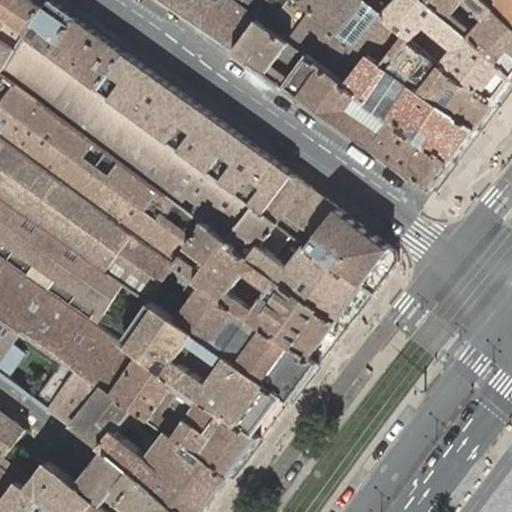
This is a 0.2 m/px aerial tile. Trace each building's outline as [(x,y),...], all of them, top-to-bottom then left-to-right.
[(0,0),(0,78),(4,72),(27,37),(31,33),(48,7),(37,0),(0,0)] [(53,0),(52,0),(48,7),(31,33),(27,37),(41,47),(44,43),(49,46),(46,50),(52,55),(78,17),(53,0)] [(222,0),(163,0),(204,28),(222,0)] [(379,58),(403,28),(384,12),(369,0),(222,0),(204,28),(237,50),(262,19),(292,41),(311,54),(337,73),(352,84),(376,54),(379,58)] [(509,89),(511,84),(511,70),(475,35),(433,0),(369,0),(384,12),(403,28),(410,35),(420,43),(435,55),(445,64),(448,66),(500,102),(509,89)] [(511,70),(511,18),(492,0),(433,0),(475,35),(511,70)] [(511,0),(492,0),(511,18),(511,0)] [(102,35),(78,17),(52,55),(77,72),(102,35)] [(436,188),(457,160),(394,115),(383,107),(352,84),(337,73),(311,54),(292,41),(262,19),(237,50),(247,58),(255,63),(282,82),(302,95),(314,104),(316,105),(436,188)] [(127,52),(102,35),(77,72),(101,89),(127,52)] [(490,115),(500,102),(448,66),(445,64),(435,55),(420,43),(410,35),(387,63),(415,84),(481,127),(490,115)] [(376,294),(311,244),(281,222),(267,212),(101,89),(77,72),(52,55),(46,50),(41,47),(27,37),(4,72),(349,328),(376,294)] [(267,212),(295,173),(127,52),(101,89),(267,212)] [(469,144),(481,127),(415,84),(387,63),(379,58),(376,54),(352,84),(383,107),(394,115),(457,160),(469,144)] [(251,69),(255,63),(247,58),(246,58),(246,60),(246,61),(246,62),(246,63),(247,63),(247,64),(247,65),(247,66),(248,66),(248,67),(249,67),(249,68),(250,68),(250,69),(251,69)] [(0,131),(320,363),(349,328),(4,72),(0,78),(0,131)] [(298,101),(302,95),(282,82),(278,88),(298,101)] [(435,189),(436,188),(316,105),(313,110),(315,112),(319,116),(428,190),(430,191),(433,191),(435,189)] [(154,301),(285,394),(292,399),(320,363),(0,131),(0,193),(126,282),(154,301)] [(289,213),(318,235),(340,207),(295,173),(267,212),(281,222),(289,213)] [(0,193),(0,252),(99,322),(126,282),(0,193)] [(318,235),(311,244),(376,294),(405,257),(340,207),(318,235)] [(99,322),(0,252),(0,312),(73,362),(108,387),(137,408),(152,418),(171,432),(176,435),(232,475),(263,437),(257,433),(126,341),(100,323),(99,322)] [(263,437),(292,399),(285,394),(154,301),(126,341),(257,433),(263,437)] [(73,362),(0,312),(0,370),(74,426),(75,426),(76,424),(108,387),(73,362)] [(137,408),(108,387),(76,424),(75,426),(89,434),(105,447),(110,450),(110,449),(159,489),(183,511),(204,511),(232,475),(176,435),(171,432),(156,452),(124,424),(137,408)] [(29,429),(0,407),(0,462),(2,464),(3,463),(20,441),(29,429)] [(110,450),(109,451),(157,491),(180,511),(183,511),(159,489),(110,449),(110,450)] [(180,511),(157,491),(109,451),(106,455),(99,464),(91,474),(83,485),(108,504),(117,511),(180,511)] [(0,462),(0,511),(4,506),(11,511),(28,511),(29,511),(30,511),(33,511),(44,498),(62,511),(114,511),(82,485),(83,485),(66,471),(52,459),(49,463),(31,486),(26,483),(23,480),(21,479),(23,477),(15,472),(3,463),(2,464),(0,462)] [(82,485),(114,511),(117,511),(108,504),(83,485),(82,485)]
